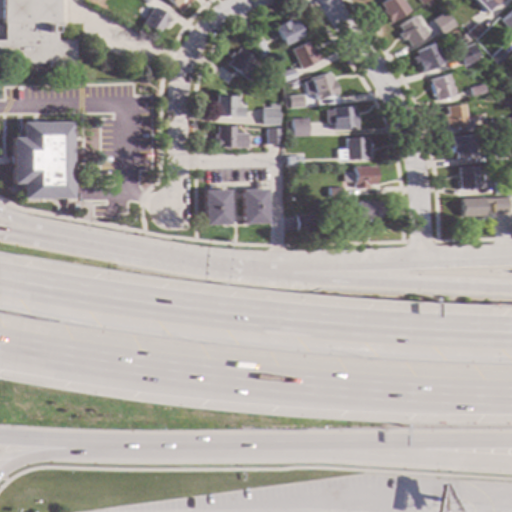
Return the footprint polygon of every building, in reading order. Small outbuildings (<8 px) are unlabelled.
[(57,0),(57,24),(55,24),(55,41),(73,41),(73,68),(46,68),(46,62),(42,62),(42,64),(16,64),(16,59),(12,59),(12,61),(0,61),(0,0),(57,0)] [(180,0),(172,8),(164,0),(180,0)] [(267,0),(250,0),(250,8),(267,8),(267,0)] [(398,0),(406,11),(387,23),(379,11),(381,10),(377,5),(384,0),(398,0)] [(497,0),(483,14),(469,0),(497,0)] [(166,18),(155,35),(139,25),(150,8),(166,18)] [(511,37),(498,21),(511,9),(511,37)] [(417,28),(418,27),(424,35),(406,47),(401,39),(399,41),(395,35),(398,32),(395,27),(409,17),(417,28)] [(451,27),(440,34),(435,27),(446,19),(451,27)] [(300,36),(282,46),(272,28),(284,22),(286,25),(292,21),(300,36)] [(479,30),(469,40),(464,34),(474,24),(479,30)] [(265,55),(256,59),(250,46),(259,41),(265,55)] [(306,50),(310,48),(316,61),(297,70),(288,51),(303,43),(306,50)] [(441,54),(437,56),(440,63),(419,73),(412,58),(414,57),(412,53),(430,44),(431,46),(436,43),(441,54)] [(468,45),(474,60),(459,66),(453,52),(468,45)] [(250,60),(247,64),(254,69),(246,81),(224,66),(228,60),(226,59),(229,54),(231,55),(235,50),(250,60)] [(503,57),(492,66),(486,59),(496,50),(503,57)] [(292,80),(279,84),(275,73),(289,69),(292,80)] [(326,78),(327,78),(333,92),(312,101),(309,93),(304,95),(299,83),(324,73),(326,78)] [(450,95),(433,101),(426,82),(442,76),(450,95)] [(271,82),(268,86),(263,81),(266,78),(271,82)] [(480,92),(467,97),(465,89),(478,85),(480,92)] [(232,98),(231,107),(241,108),(240,116),(237,116),(236,119),(212,117),(214,96),(232,98)] [(296,108),(283,109),(282,99),(295,98),(296,108)] [(275,126),(259,126),(259,109),(267,109),(267,106),(274,105),(275,126)] [(463,127),(442,130),(440,117),(443,116),(442,108),(459,105),(463,127)] [(348,111),(351,111),(353,129),(329,131),(329,123),(321,124),(320,111),(328,110),(328,109),(348,108),(348,111)] [(304,136),(287,137),(287,120),(303,119),(304,136)] [(500,128),(487,129),(486,120),(499,119),(500,128)] [(68,199),(19,199),(19,184),(9,184),(9,138),(18,138),(18,124),(67,123),(68,199)] [(231,135),(243,135),(242,149),(212,148),(213,127),(232,128),(231,135)] [(277,144),(263,145),(262,130),(277,129),(277,144)] [(471,157),(451,160),(447,140),(468,137),(471,157)] [(363,153),(362,154),(362,158),(333,160),(333,151),(341,150),(341,140),(362,138),(363,153)] [(499,159),(484,162),(482,153),(497,150),(499,159)] [(298,165),(284,166),(284,157),(297,157),(298,165)] [(371,187),(350,189),(349,180),(345,181),(344,173),(349,173),(349,169),(369,167),(371,187)] [(474,188),(455,190),(453,169),(471,167),(474,188)] [(506,192),(490,194),(489,183),(504,181),(506,192)] [(338,200),(332,200),(332,197),(324,197),(324,189),(338,188),(338,200)] [(263,224),(239,225),(238,191),(262,190),(263,224)] [(225,225),(200,226),(199,192),(224,191),(225,225)] [(502,214),(489,214),(488,204),(479,205),(479,217),(457,217),(456,200),(502,199),(502,214)] [(376,220),(354,221),(353,203),(376,202),(376,220)] [(309,233),(294,234),(294,217),(308,217),(309,233)]
